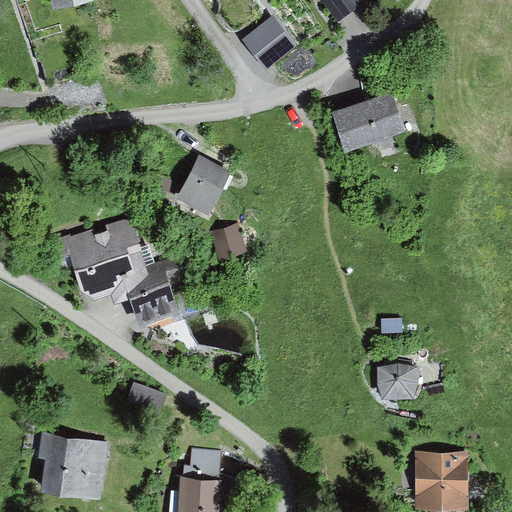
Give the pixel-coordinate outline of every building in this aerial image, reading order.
[(44,0),(47,9),(88,0),(44,0)] [(363,0),(323,0),(337,20),(365,2),(363,0)] [(296,47),(272,18),(243,40),(267,70),(296,47)] [(392,86),(333,105),(345,144),(405,126),(392,86)] [(231,167),(197,150),(178,187),(212,204),(231,167)] [(237,222),(214,230),(224,258),(247,250),(237,222)] [(132,224),(79,240),(96,297),(138,284),(149,281),(146,269),(132,224)] [(149,281),(138,284),(150,328),(189,315),(174,282),(191,277),(184,258),(146,269),(149,281)] [(401,318),(382,319),(382,334),(401,333),(401,318)] [(397,363),(378,368),(378,385),(382,400),(413,399),(418,383),(418,367),(397,363)] [(172,395),(136,385),(132,401),(168,411),(172,395)] [(110,440),(47,435),(46,457),(56,458),(53,490),(105,494),(110,440)] [(190,464),(179,464),(176,511),(220,511),(224,449),(191,447),(190,464)] [(467,456),(415,456),(416,506),(467,506),(467,456)]
